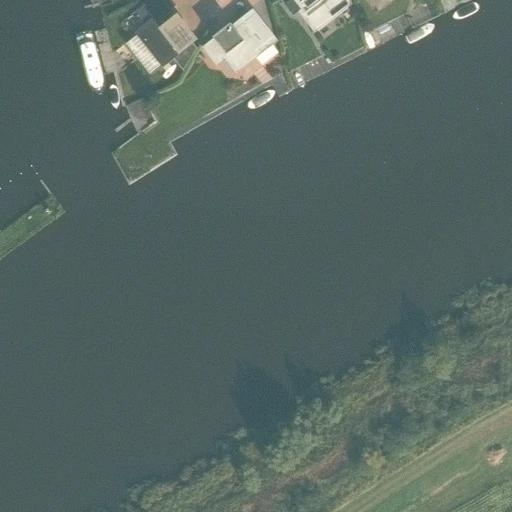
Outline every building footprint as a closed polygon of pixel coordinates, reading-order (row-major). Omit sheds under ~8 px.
[(153,22),(137,35),(162,67),(173,58),(183,71),(196,49),(190,42),(193,39),(178,20),(173,24),(166,15),(176,7),(170,0),(155,0),(144,9),(142,7),(141,8),(148,16),(153,22)] [(292,0),(290,0),(283,6),(292,18),(301,11),(292,0)] [(335,17),(332,13),(347,1),(348,3),(349,2),(348,0),(292,0),(301,11),(316,31),(335,17)] [(141,8),(134,13),(141,22),(148,16),(141,8)] [(229,25),(212,39),(213,40),(228,60),(238,72),(256,58),(253,54),(272,39),(252,14),(232,29),(229,25)]
